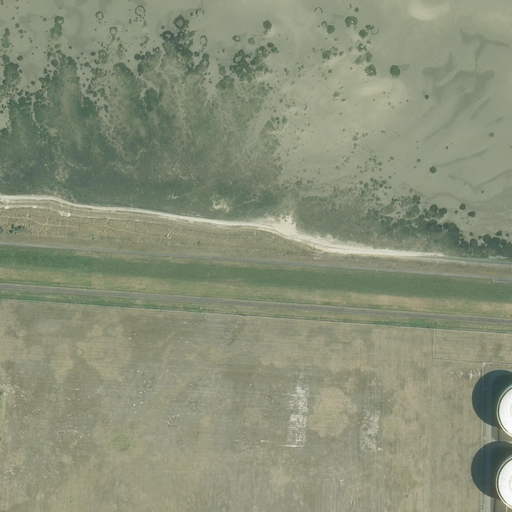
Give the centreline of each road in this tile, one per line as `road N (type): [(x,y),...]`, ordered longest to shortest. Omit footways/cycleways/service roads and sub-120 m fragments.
road 1 (unclassified): [(511,322),(0,286)]
road 2 (track): [(435,511),(437,362)]
